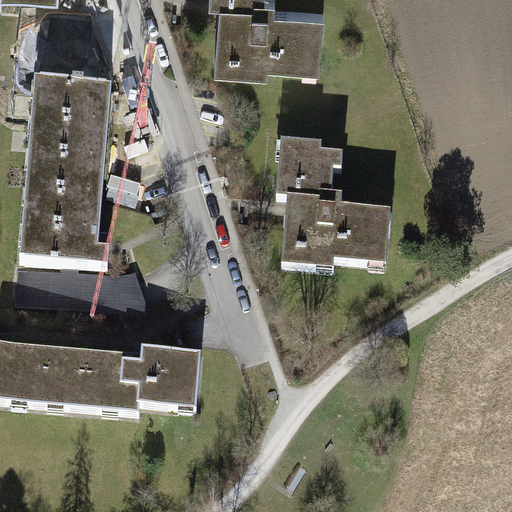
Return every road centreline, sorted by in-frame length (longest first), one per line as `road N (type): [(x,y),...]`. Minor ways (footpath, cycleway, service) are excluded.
road 1 (residential): [(129,0),(243,333),(290,391)]
road 2 (track): [(511,260),(468,280),(351,362),(304,406),(220,511)]
